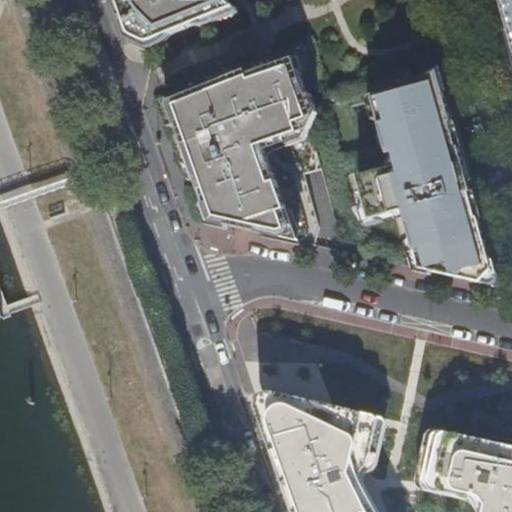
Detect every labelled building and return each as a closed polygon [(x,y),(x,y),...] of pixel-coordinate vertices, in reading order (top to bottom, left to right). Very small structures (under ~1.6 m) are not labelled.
[(120,0),(125,15),(129,14),(138,38),(136,41),(151,48),(152,45),(196,27),(197,29),(214,21),(214,20),(253,3),(248,0),(120,0)] [(511,0),(503,0),(511,32),(511,0)] [(207,222),(295,242),(297,232),(290,209),(285,211),(266,153),(313,137),(311,130),(318,116),(312,95),(309,96),(298,59),(215,93),(212,85),(173,101),(176,109),(188,144),(180,147),(187,168),(195,166),(208,205),(202,207),(207,222)] [(408,213),(424,271),(500,289),(441,73),(416,83),(410,68),(370,84),(377,101),(392,156),(398,154),(401,168),(361,178),(373,222),(408,213)] [(324,103),(327,110),(335,107),(333,100),(324,103)] [(511,511),(511,445),(252,387),(294,511),(511,511)]
